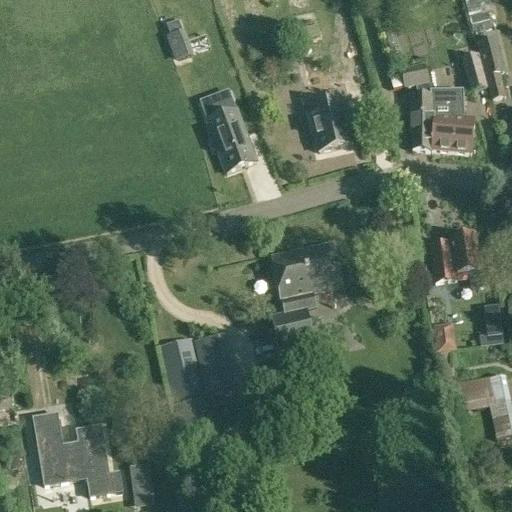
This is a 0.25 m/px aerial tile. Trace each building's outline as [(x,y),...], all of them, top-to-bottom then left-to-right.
[(488,0),(464,0),(473,33),(493,29),(490,16),(493,15),(488,0)] [(163,28),(167,38),(183,33),(179,22),(163,28)] [(297,33),(300,43),(321,38),(319,28),(297,33)] [(183,33),(167,38),(176,63),(193,56),(185,32),(183,33)] [(477,45),(492,104),(506,100),(501,77),(505,76),(497,40),(477,45)] [(462,61),(470,95),(488,91),(479,57),(462,61)] [(411,153),(431,155),(432,102),(430,93),(425,69),(403,73),(407,92),(420,89),(420,99),(413,99),(413,118),(412,118),(411,153)] [(327,72),(306,77),(310,94),(331,89),(327,72)] [(432,102),(431,155),(432,155),(432,153),(471,157),(474,123),(464,123),(463,92),(430,93),(432,102)] [(216,127),(219,136),(212,138),(226,176),(257,164),(243,127),(242,127),(238,117),(230,95),(197,107),(206,131),(216,127)] [(319,155),(353,147),(343,103),(309,111),(319,155)] [(470,275),(473,292),(485,290),(483,273),(484,273),(482,259),(479,259),(476,240),(450,243),(451,248),(431,251),(436,286),(457,283),(456,277),(470,275)] [(284,316),(272,319),(280,356),(315,348),(307,311),(316,309),(314,296),(338,291),(329,247),(272,259),(284,316)] [(434,330),(437,354),(456,351),(453,327),(434,330)] [(480,351),(503,349),(502,337),(479,339),(480,351)] [(195,345),(204,382),(234,376),(226,338),(195,345)] [(174,410),(183,408),(207,402),(206,397),(203,382),(193,341),(159,349),(174,410)] [(204,382),(203,382),(206,397),(237,390),(234,376),(204,382)] [(511,411),(505,378),(488,381),(493,410),(499,443),(511,440),(511,411)] [(458,387),(464,415),(493,410),(488,381),(458,387)] [(207,402),(183,408),(191,442),(216,436),(207,402)] [(87,482),(90,500),(112,496),(101,429),(77,433),(80,450),(63,453),(57,417),(34,421),(37,445),(43,444),(46,462),(41,463),(45,489),(87,482)] [(130,469),(132,483),(150,481),(148,467),(130,469)]
